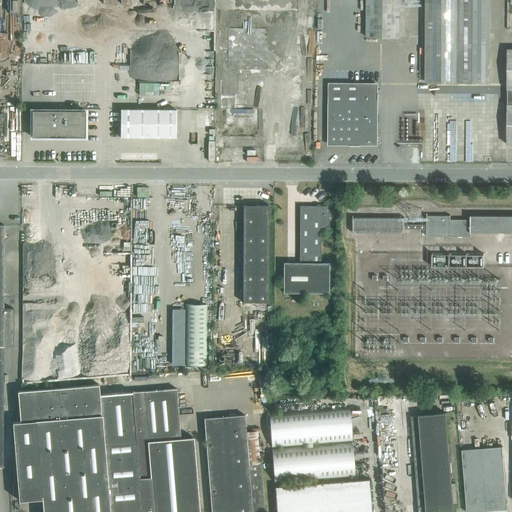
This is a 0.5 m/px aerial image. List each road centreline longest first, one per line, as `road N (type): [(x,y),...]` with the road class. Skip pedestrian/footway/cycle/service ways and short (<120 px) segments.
road 1 (unclassified): [(0,173),(511,174)]
road 2 (unknown): [(181,173),(181,122),(195,58),(190,39),(174,27),(97,24),(100,147)]
